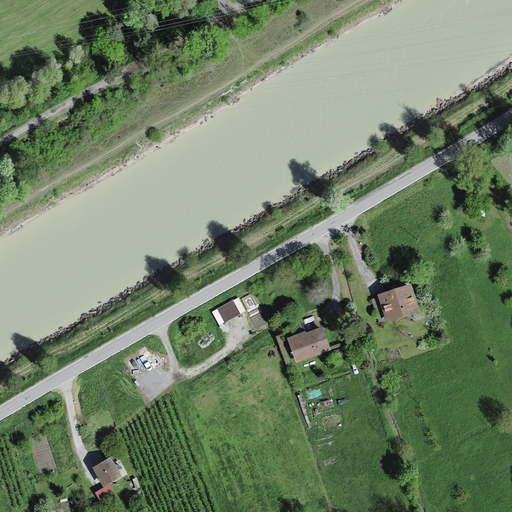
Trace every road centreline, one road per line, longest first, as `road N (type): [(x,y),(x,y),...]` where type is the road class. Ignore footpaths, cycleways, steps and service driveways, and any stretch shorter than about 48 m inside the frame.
road 1 (unclassified): [(511,115),(0,413)]
road 2 (track): [(0,144),(250,0)]
